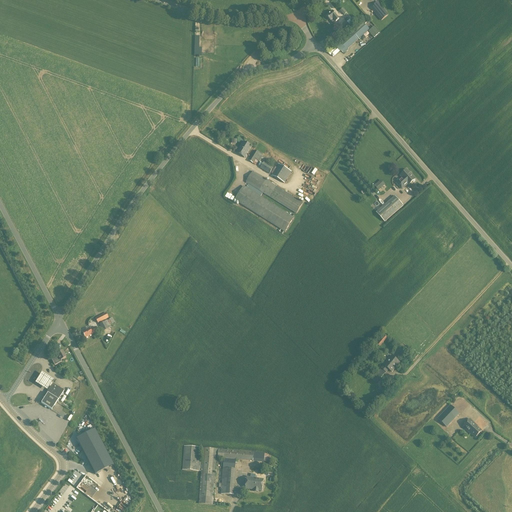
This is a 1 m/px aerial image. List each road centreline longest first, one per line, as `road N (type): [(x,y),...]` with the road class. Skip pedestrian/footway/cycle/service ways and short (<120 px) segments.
road 1 (unclassified): [(59,317),(131,203),(190,129),(244,74),(315,42)]
road 2 (unclassified): [(511,267),(315,42)]
road 3 (unclassified): [(161,511),(59,317)]
road 4 (unclassified): [(297,15),(217,18),(158,0)]
road 5 (unclassified): [(4,402),(63,465),(33,511)]
road 6 (unclassified): [(59,317),(0,203)]
